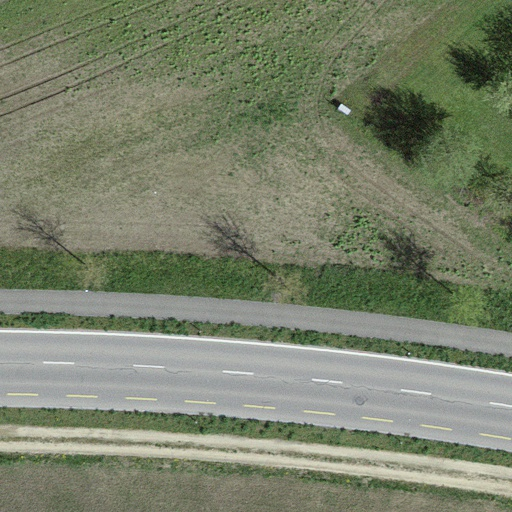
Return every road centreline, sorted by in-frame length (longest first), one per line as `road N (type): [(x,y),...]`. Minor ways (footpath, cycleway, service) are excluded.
road 1 (primary): [(511,407),(299,377),(0,361)]
road 2 (track): [(511,483),(226,454),(0,442)]
